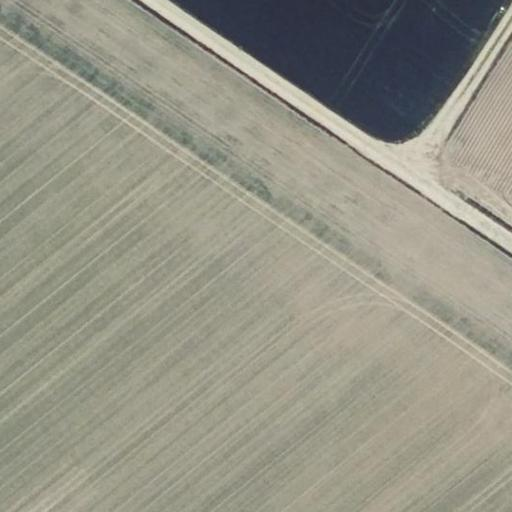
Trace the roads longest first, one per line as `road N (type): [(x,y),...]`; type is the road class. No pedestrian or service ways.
road 1 (unclassified): [(150,0),(511,244)]
road 2 (track): [(411,177),(511,12)]
